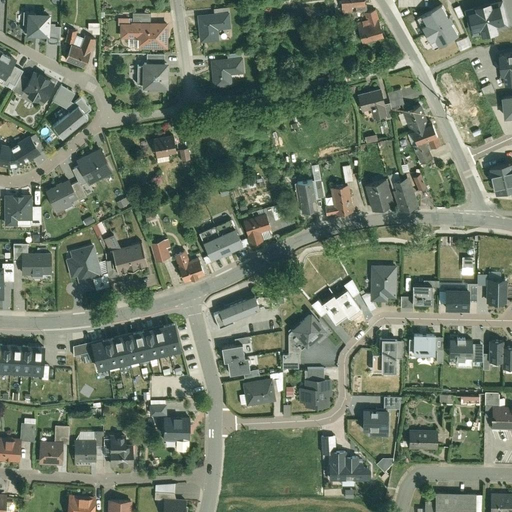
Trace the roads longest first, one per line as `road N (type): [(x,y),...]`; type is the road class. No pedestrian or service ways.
road 1 (residential): [(214,422),(334,411),(354,342),(385,316),(511,318)]
road 2 (tertiary): [(479,220),(343,224),(190,295)]
road 3 (residential): [(412,60),(193,109)]
road 4 (residential): [(211,477),(0,473)]
road 5 (tertiary): [(190,295),(76,324),(0,321)]
road 6 (residential): [(479,220),(469,173),(412,60)]
road 7 (residential): [(110,120),(90,82),(0,39)]
road 8 (residential): [(395,511),(422,472),(511,474)]
road 9 (residential): [(190,295),(214,422)]
road 10 (residential): [(110,120),(38,175),(0,180)]
